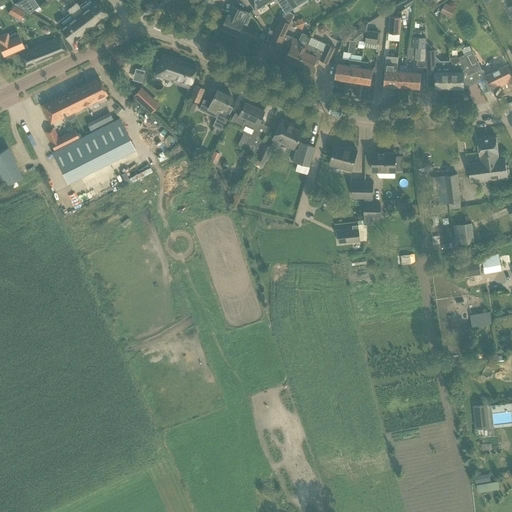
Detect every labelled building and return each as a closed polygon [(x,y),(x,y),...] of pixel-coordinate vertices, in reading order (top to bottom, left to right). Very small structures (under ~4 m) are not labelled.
[(33,10),(26,0),(20,0),(15,4),(14,3),(14,4),(14,5),(29,14),(29,13),(33,10)] [(34,0),(26,0),(33,10),(39,7),(34,0)] [(264,0),(250,0),(256,8),(266,2),(264,0)] [(295,0),(278,0),(278,1),(286,13),(299,5),(298,4),(297,2),(295,0)] [(89,29),(107,15),(96,1),(83,11),(76,2),(71,6),(89,29)] [(445,4),(440,12),(446,15),(451,7),(445,4)] [(8,14),(20,20),(24,12),(13,5),(8,14)] [(89,29),(71,6),(66,10),(73,18),(59,29),(70,43),(89,29)] [(228,14),(222,28),(237,35),(244,21),(240,19),(243,11),(233,6),(229,14),(228,14)] [(490,18),(504,51),(511,47),(511,45),(499,14),(490,18)] [(388,33),(399,34),(401,17),(390,16),(388,33)] [(273,38),(282,42),(290,25),(281,20),(273,38)] [(40,26),(39,28),(40,30),(41,31),(44,33),(46,33),(47,33),(49,32),(49,30),(49,28),(47,26),(45,25),(43,24),(41,25),(40,26)] [(367,30),(364,47),(376,48),(379,32),(367,30)] [(7,33),(0,36),(0,48),(3,57),(18,50),(26,69),(66,51),(59,37),(28,50),(26,44),(23,45),(17,32),(9,36),(7,33)] [(299,63),(308,45),(311,37),(309,36),(309,37),(302,33),(298,43),(291,40),(292,37),(288,35),(284,43),(288,45),(291,47),(286,57),(299,63)] [(308,45),(299,63),(312,69),(317,58),(320,59),(320,60),(328,64),(335,48),(311,37),(308,45)] [(415,60),(425,61),(426,48),(416,47),(415,60)] [(437,88),(450,88),(450,66),(435,66),(435,50),(428,50),(428,72),(437,72),(437,88)] [(473,51),(464,55),(473,73),(481,69),(473,51)] [(162,55),(155,75),(171,80),(172,81),(173,78),(190,84),(196,67),(179,61),(179,60),(162,55)] [(450,66),(450,88),(463,88),(463,72),(466,72),(467,76),(473,73),(464,55),(459,57),(462,65),(461,66),(450,66)] [(493,60),(495,64),(485,69),(484,72),(486,75),(492,87),(503,82),(504,84),(511,80),(511,77),(501,56),(493,60)] [(398,71),(398,65),(398,58),(386,57),(384,85),(388,85),(388,87),(395,88),(396,88),(396,86),(397,71),(398,71)] [(359,82),(362,61),(350,59),(349,66),(347,80),(359,82)] [(362,61),(359,82),(371,84),(373,69),(367,68),(368,62),(362,61)] [(335,78),(347,80),(349,66),(337,64),(335,78)] [(396,86),(408,87),(409,72),(398,71),(397,71),(396,86)] [(409,72),(408,87),(420,88),(421,73),(409,72)] [(61,96),(41,106),(50,124),(63,117),(67,121),(75,117),(73,112),(91,104),(90,102),(96,99),(97,102),(108,97),(99,78),(62,97),(61,96)] [(189,100),(199,104),(205,90),(196,85),(189,100)] [(133,96),(151,112),(158,104),(140,88),(133,96)] [(218,113),(212,126),(221,130),(232,107),(227,105),(231,97),(230,96),(231,94),(229,93),(226,92),(224,91),(223,93),(216,90),(208,108),(218,113)] [(241,110),(239,115),(234,113),(230,121),(242,127),(244,123),(256,128),(263,112),(244,103),(242,109),(241,108),(240,110),(241,110)] [(135,149),(119,118),(103,127),(118,157),(135,149)] [(287,125),(288,123),(281,120),(272,139),(293,149),(301,131),(287,125)] [(118,157),(103,127),(86,135),(101,166),(118,157)] [(45,132),(53,149),(78,137),(75,130),(58,138),(53,128),(45,132)] [(238,145),(255,153),(263,136),(254,132),(250,140),(242,136),(238,145)] [(86,135),(69,144),(84,174),(101,166),(86,135)] [(481,161),(468,163),(471,183),(508,178),(505,158),(499,159),(498,153),(496,137),(477,139),(480,155),(481,161)] [(69,144),(52,152),(68,183),(84,174),(69,144)] [(257,158),(264,162),(271,147),(264,144),(257,158)] [(299,144),(297,152),(295,151),(292,164),(308,169),(314,149),(299,144)] [(330,165),(352,171),(355,160),(357,150),(350,148),(349,150),(335,146),(332,156),(330,165)] [(0,151),(0,178),(3,186),(21,177),(7,148),(4,150),(3,149),(2,150),(2,151),(0,151)] [(196,148),(193,153),(206,158),(208,153),(196,148)] [(206,164),(214,168),(216,164),(220,154),(213,151),(208,161),(207,160),(206,164)] [(373,172),(395,172),(396,153),(373,153),(373,172)] [(440,204),(460,202),(457,174),(436,176),(440,204)] [(353,198),(364,198),(364,182),(353,182),(353,198)] [(364,182),(364,198),(364,225),(373,225),(373,216),(380,216),(380,204),(372,204),(372,182),(364,182)] [(474,223),(454,223),(454,244),(474,244),(474,223)] [(337,231),(339,243),(360,241),(359,225),(352,226),(353,230),(337,231)] [(461,259),(464,277),(481,274),(478,257),(461,259)] [(483,264),(484,273),(501,270),(500,262),(483,264)] [(470,315),(472,326),(493,322),(491,312),(470,315)] [(473,405),(476,428),(490,427),(487,404),(473,405)] [(489,473),(475,475),(477,483),(490,481),(489,473)]
